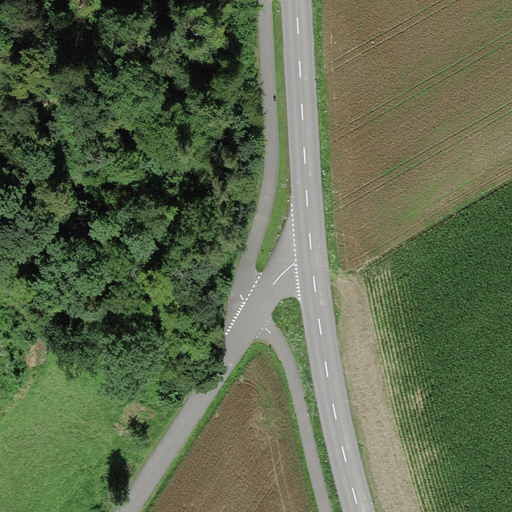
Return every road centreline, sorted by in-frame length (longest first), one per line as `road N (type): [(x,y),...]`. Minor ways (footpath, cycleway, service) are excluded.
road 1 (track): [(261,0),(268,157),(248,270),(253,311),(287,363),(322,511)]
road 2 (unclassified): [(124,511),(274,281),(311,257)]
road 3 (tertiary): [(358,511),(332,405),(311,257)]
road 4 (tertiary): [(311,257),(297,0)]
